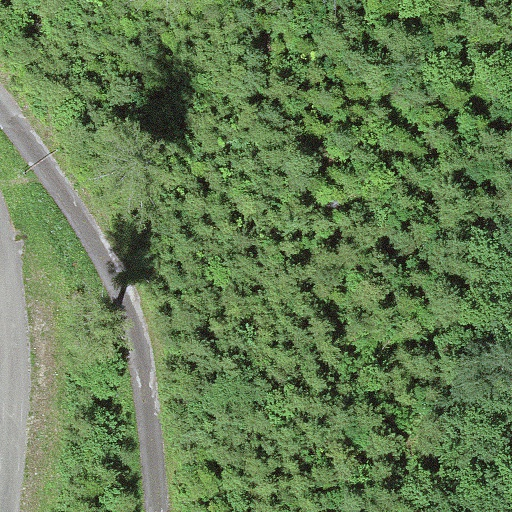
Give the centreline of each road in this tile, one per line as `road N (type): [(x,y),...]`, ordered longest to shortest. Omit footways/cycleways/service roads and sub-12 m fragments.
road 1 (track): [(0,103),(44,161),(125,303),(139,342),(156,511)]
road 2 (unclassified): [(0,236),(14,337),(3,511)]
